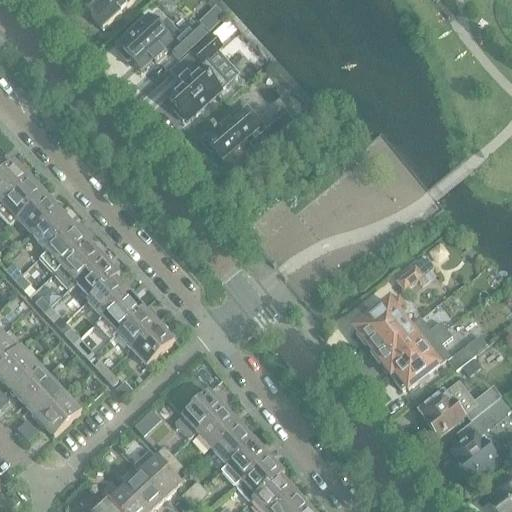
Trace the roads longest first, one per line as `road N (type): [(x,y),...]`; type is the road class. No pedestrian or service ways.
road 1 (tertiary): [(250,301),(4,20)]
road 2 (residential): [(0,101),(213,337)]
road 3 (tertiary): [(411,511),(250,301)]
road 4 (residential): [(48,490),(213,337)]
road 5 (residential): [(213,337),(347,511)]
